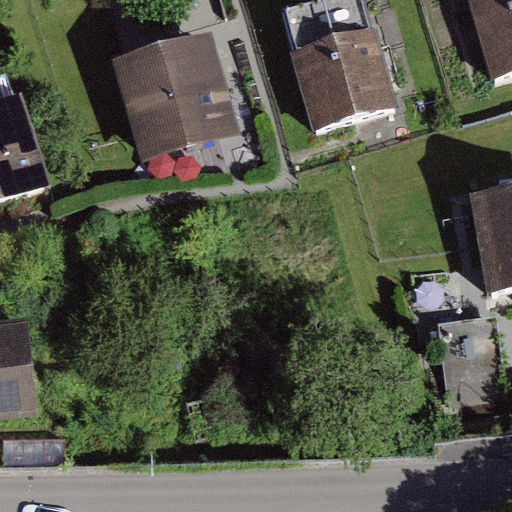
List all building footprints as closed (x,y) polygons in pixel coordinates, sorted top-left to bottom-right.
[(511,5),(482,13),(499,87),(511,83),(511,5)] [(384,43),(303,61),(320,141),(402,119),(384,43)] [(220,44),(124,73),(149,171),(247,143),(220,44)] [(33,108),(0,116),(0,212),(60,196),(33,108)] [(511,205),(485,211),(498,302),(511,298),(511,205)] [(34,326),(0,328),(0,427),(39,427),(34,326)]
